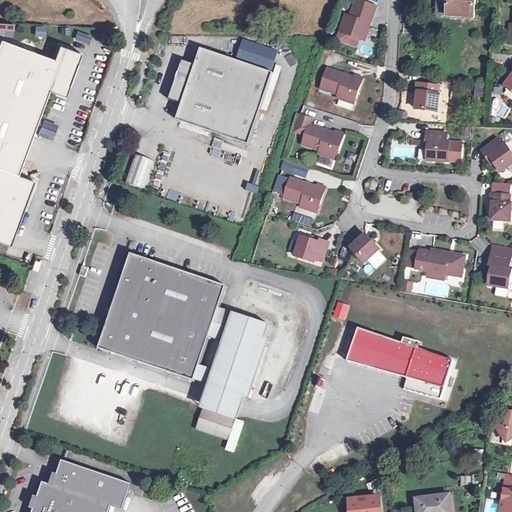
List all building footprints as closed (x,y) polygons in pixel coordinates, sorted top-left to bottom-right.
[(374,5),(359,0),(353,0),(348,15),(344,14),(338,30),(363,39),(374,5)] [(447,0),(438,0),(437,17),(474,16),(474,0),(451,0),(447,0)] [(1,37),(0,39),(0,239),(10,243),(34,179),(17,173),(32,137),(49,88),(56,91),(65,95),(71,79),(69,79),(74,66),(76,67),(82,51),(73,48),(59,43),(54,57),(1,37)] [(361,42),(358,53),(374,58),(377,48),(361,42)] [(181,61),(168,100),(182,105),(177,121),(248,144),(272,73),(200,49),(195,65),(181,61)] [(352,76),(326,67),(319,87),(337,93),(335,96),(352,102),(361,76),(353,74),(352,76)] [(437,85),(416,82),(415,90),(417,91),(415,108),(436,111),(438,93),(436,93),(437,85)] [(500,118),(511,117),(511,106),(499,107),(500,118)] [(318,154),(334,159),(343,134),(335,131),(334,134),(308,125),(310,119),(300,116),(295,132),(305,135),(302,145),(319,150),(318,154)] [(40,135),(54,138),(57,124),(43,121),(40,135)] [(445,132),(426,131),(425,139),(428,139),(427,147),(426,159),(447,160),(447,158),(459,159),(460,141),(445,140),(445,132)] [(481,149),(486,156),(488,154),(493,161),(500,170),(511,160),(511,152),(504,142),(502,144),(497,137),(481,149)] [(404,140),(405,146),(393,147),(394,159),(419,157),(417,139),(404,140)] [(306,177),(309,165),(285,158),(281,170),(306,177)] [(316,187),(289,178),(283,198),(300,204),(299,207),(316,212),(324,187),(316,184),(316,187)] [(510,194),(491,193),(490,202),(492,202),(491,219),(510,220),(511,202),(509,202),(510,194)] [(217,209),(218,203),(207,201),(205,212),(223,215),(224,210),(217,209)] [(293,213),(291,221),(313,225),(314,217),(293,213)] [(365,234),(350,248),(364,263),(378,249),(365,234)] [(319,242),(300,237),(294,256),(313,262),(314,259),(322,261),(328,243),(319,240),(319,242)] [(511,250),(511,247),(493,244),(491,255),(511,258),(511,250)] [(417,266),(416,268),(429,270),(445,273),(462,276),(465,255),(432,249),(431,253),(419,251),(419,253),(417,266)] [(419,253),(407,251),(405,264),(417,266),(419,253)] [(100,349),(195,382),(196,380),(201,366),(210,338),(220,309),(227,287),(132,254),(105,335),(100,349)] [(511,258),(491,255),(490,264),(492,265),(489,284),(509,288),(511,267),(509,267),(511,258)] [(445,273),(429,270),(428,276),(444,279),(445,273)] [(345,321),(350,305),(338,301),(333,317),(345,321)] [(234,314),(220,309),(210,338),(225,343),(234,314)] [(270,325),(234,314),(225,343),(215,371),(210,385),(202,409),(238,420),(270,325)] [(403,344),(359,329),(348,362),(407,379),(407,382),(412,384),(409,392),(418,394),(441,400),(454,361),(418,349),(420,343),(405,339),(403,344)] [(215,371),(201,366),(196,380),(210,385),(215,371)] [(502,420),(496,424),(504,437),(511,437),(511,411),(504,410),(502,420)] [(475,448),(474,460),(483,461),(484,449),(475,448)] [(110,511),(112,508),(124,511),(133,485),(63,461),(58,476),(52,486),(45,483),(39,499),(32,509),(35,510),(34,511),(110,511)] [(511,511),(511,474),(507,474),(506,478),(500,511),(505,511),(511,511)] [(461,484),(471,484),(471,476),(461,476),(461,484)] [(451,511),(450,494),(415,499),(417,511),(451,511)] [(380,511),(378,496),(350,500),(351,511),(380,511)]
